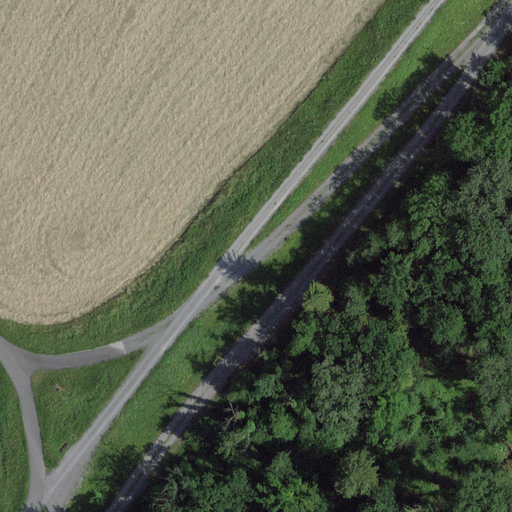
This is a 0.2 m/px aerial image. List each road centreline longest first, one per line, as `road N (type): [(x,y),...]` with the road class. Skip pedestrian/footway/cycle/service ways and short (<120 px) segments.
road 1 (track): [(443,0),(41,500)]
road 2 (track): [(128,511),(217,382),(511,7)]
road 3 (track): [(484,38),(205,295)]
road 4 (track): [(41,500),(28,383),(21,360),(0,339)]
road 5 (track): [(21,360),(77,360),(172,331)]
